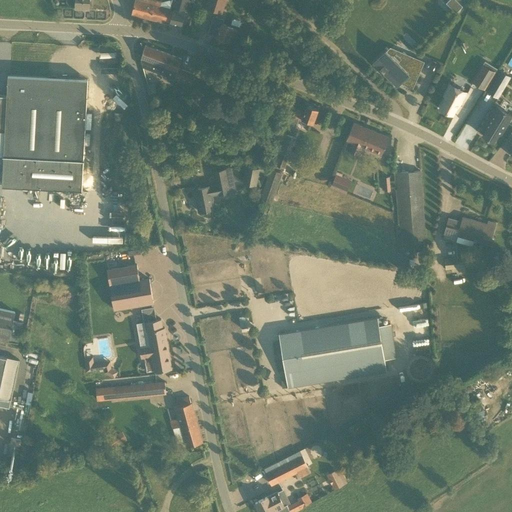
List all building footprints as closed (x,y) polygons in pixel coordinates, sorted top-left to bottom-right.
[(75,5),(75,8),(77,8),(78,9),(82,10),(83,8),(90,9),(89,0),(67,0),(67,2),(69,4),(75,5)] [(150,19),(156,0),(155,0),(135,0),(132,14),(150,19)] [(172,0),(171,4),(156,0),(150,19),(181,27),(185,11),(191,13),(194,2),(189,0),(172,0)] [(208,0),(206,8),(222,13),(226,0),(208,0)] [(458,1),(451,8),(456,13),(463,6),(458,1)] [(230,26),(223,24),(224,19),(213,16),(208,33),(217,36),(217,38),(229,41),(231,35),(236,37),(241,22),(240,20),(234,19),(232,20),(230,26)] [(192,83),(195,74),(178,68),(182,59),(145,45),(141,59),(143,67),(174,79),(175,77),(192,83)] [(399,64),(386,50),(374,62),(397,85),(400,83),(413,89),(425,63),(414,58),(413,60),(407,57),(399,64)] [(483,65),(479,72),(473,82),(485,89),(495,72),(483,65)] [(501,70),(494,81),(505,88),(511,77),(501,70)] [(82,190),(88,79),(48,77),(11,75),(8,75),(7,96),(0,95),(0,94),(0,131),(5,131),(4,155),(3,155),(3,156),(4,156),(2,186),(82,190)] [(147,85),(148,93),(157,92),(155,83),(147,85)] [(450,84),(448,88),(444,96),(445,97),(439,108),(453,115),(459,104),(460,105),(467,92),(450,84)] [(312,123),(318,109),(307,105),(305,111),(296,108),(293,116),(289,115),(285,125),(294,128),(299,117),(312,123)] [(494,142),(498,134),(500,135),(511,116),(511,115),(497,107),(485,126),(488,127),(483,135),(494,142)] [(381,154),(389,137),(354,123),(348,141),(352,142),(349,151),(359,155),(363,147),(381,154)] [(284,169),(295,137),(283,133),(272,165),(284,169)] [(167,140),(166,148),(177,150),(178,142),(167,140)] [(257,185),(260,168),(246,166),(243,183),(257,185)] [(272,202),(282,173),(270,169),(260,198),(272,202)] [(403,252),(426,250),(420,170),(396,172),(403,252)] [(330,186),(337,189),(342,176),(343,173),(337,171),(336,173),(330,186)] [(218,195),(229,193),(226,175),(215,177),(216,186),(212,187),(211,186),(195,189),(199,212),(216,208),(213,196),(218,195)] [(494,239),(492,238),(496,224),(488,221),(487,225),(480,223),(481,222),(470,219),(470,220),(462,218),(461,222),(448,219),(443,238),(456,242),(457,237),(458,236),(492,245),(494,239)] [(114,309),(151,303),(154,303),(150,279),(110,286),(114,309)] [(0,338),(19,343),(23,323),(12,321),(14,312),(0,308),(0,338)] [(163,328),(161,319),(154,320),(154,316),(144,318),(145,321),(137,323),(139,333),(147,332),(149,346),(139,347),(141,358),(145,358),(147,372),(154,370),(154,371),(172,369),(165,327),(163,328)] [(387,371),(385,359),(379,326),(378,316),(279,333),(289,387),(387,371)] [(112,368),(111,367),(110,360),(101,361),(102,368),(104,368),(104,372),(105,373),(108,370),(112,368)] [(0,397),(12,399),(18,370),(6,367),(0,391),(0,397)] [(115,399),(166,394),(165,382),(114,387),(115,399)] [(470,416),(484,408),(476,394),(471,397),(474,402),(465,407),(470,416)] [(174,400),(178,415),(179,418),(170,420),(173,429),(173,428),(180,426),(182,434),(186,446),(203,441),(192,403),(191,403),(189,396),(174,400)] [(450,396),(437,403),(442,413),(455,407),(450,396)] [(107,452),(114,447),(110,439),(102,444),(107,452)] [(271,485),(308,466),(302,456),(266,474),(271,485)] [(334,489),(344,484),(337,469),(327,474),(334,489)] [(284,506),(277,492),(266,497),(255,502),(260,511),(290,511),(287,504),(284,506)] [(298,499),(303,507),(313,501),(308,493),(298,499)]
